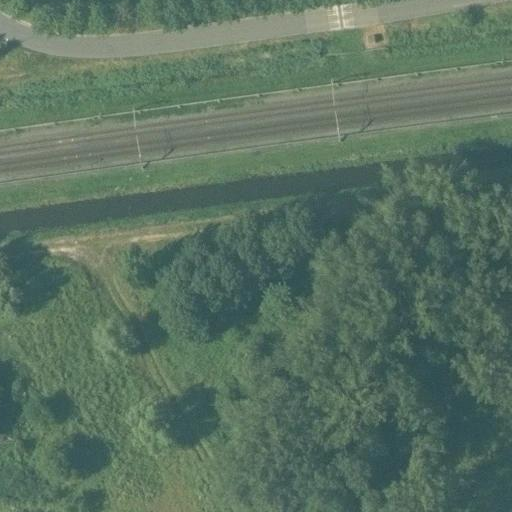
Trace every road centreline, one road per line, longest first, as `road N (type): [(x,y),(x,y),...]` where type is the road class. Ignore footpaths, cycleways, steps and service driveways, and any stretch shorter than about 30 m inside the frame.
road 1 (unclassified): [(497,0),(144,49),(59,52),(0,32)]
road 2 (motorway): [(511,455),(78,511)]
road 3 (motorway): [(511,492),(315,511)]
